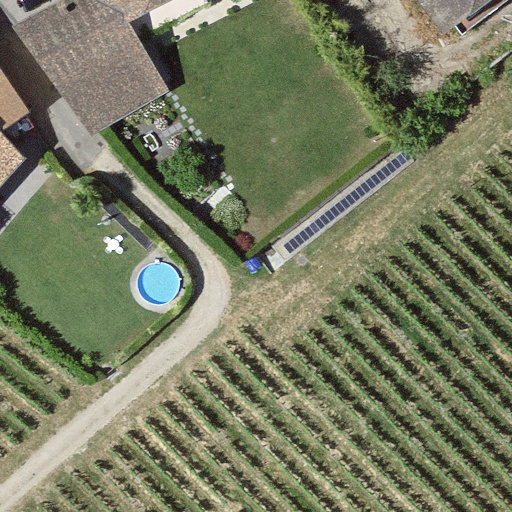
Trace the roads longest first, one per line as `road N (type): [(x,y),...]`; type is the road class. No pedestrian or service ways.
road 1 (track): [(0,507),(210,317),(214,272),(178,227),(83,149)]
road 2 (residential): [(0,38),(83,149)]
